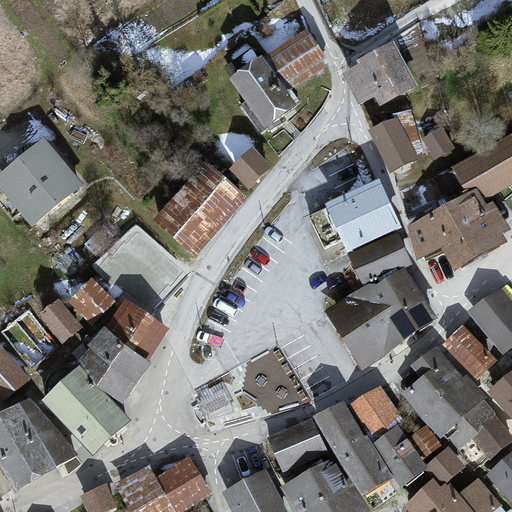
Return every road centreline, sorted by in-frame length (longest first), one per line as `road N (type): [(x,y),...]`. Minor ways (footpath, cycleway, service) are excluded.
road 1 (residential): [(348,96),(197,296),(168,363),(151,450)]
road 2 (residential): [(443,318),(348,395),(212,444)]
road 3 (residential): [(443,318),(348,96)]
road 4 (unknown): [(152,0),(0,126)]
road 5 (residential): [(151,450),(29,511)]
road 6 (residential): [(334,66),(445,0)]
